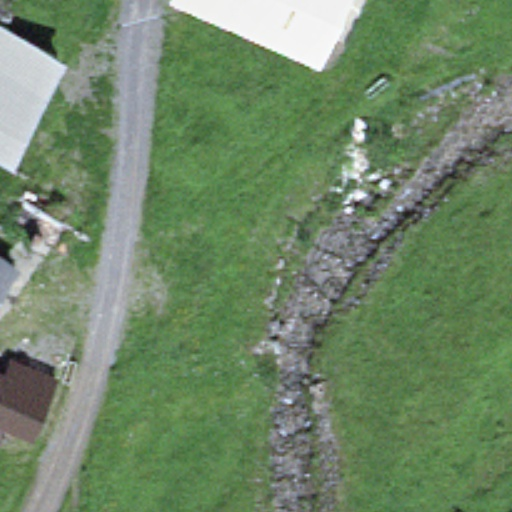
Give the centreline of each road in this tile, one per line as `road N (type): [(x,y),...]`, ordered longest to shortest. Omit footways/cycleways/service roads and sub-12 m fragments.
road 1 (track): [(143,0),(127,191),(95,372),(39,511)]
road 2 (track): [(381,55),(511,32)]
